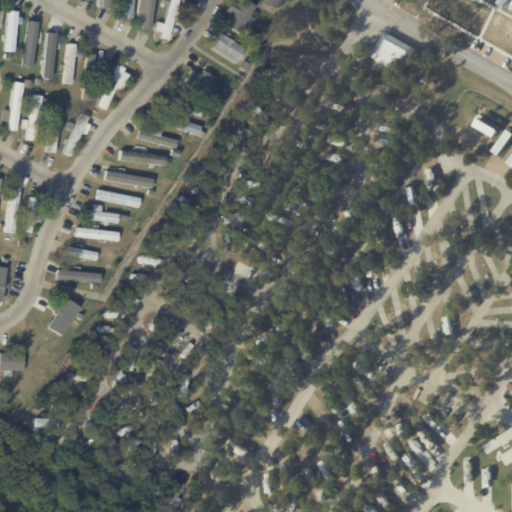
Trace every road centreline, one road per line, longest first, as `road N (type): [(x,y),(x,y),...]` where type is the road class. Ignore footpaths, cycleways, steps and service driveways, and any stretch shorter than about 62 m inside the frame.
road 1 (residential): [(209,0),(67,188),(23,306),(0,323)]
road 2 (residential): [(511,84),(362,0)]
road 3 (residential): [(162,70),(37,0)]
